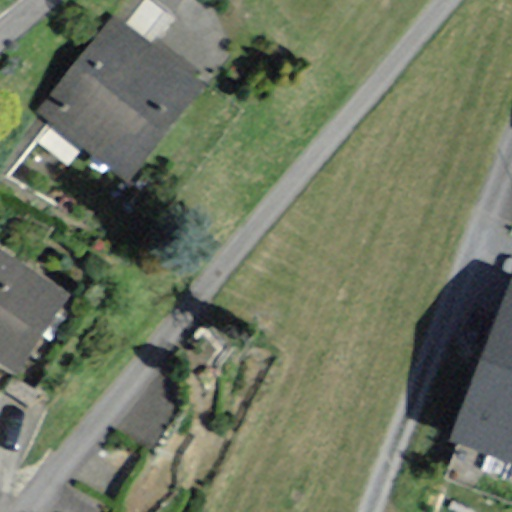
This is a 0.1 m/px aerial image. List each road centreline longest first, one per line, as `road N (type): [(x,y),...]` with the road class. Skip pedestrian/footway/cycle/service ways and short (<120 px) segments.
road 1 (residential): [(445,0),(22,511)]
road 2 (residential): [(366,511),(511,146)]
